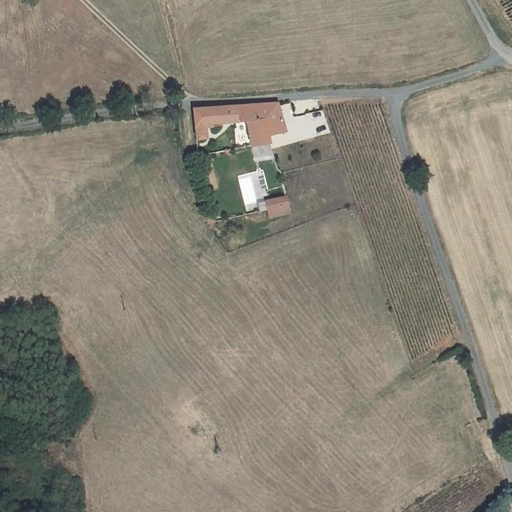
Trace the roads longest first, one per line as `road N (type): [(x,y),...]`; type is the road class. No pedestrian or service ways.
road 1 (unclassified): [(506,471),(382,96)]
road 2 (unclassified): [(0,128),(192,102),(382,96)]
road 3 (track): [(85,0),(192,102)]
road 4 (unclassified): [(382,96),(507,59)]
